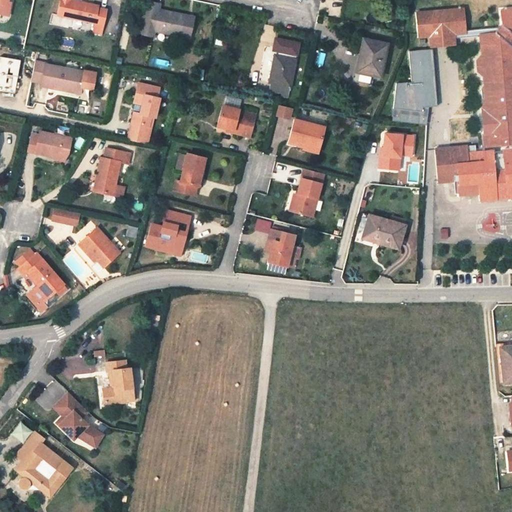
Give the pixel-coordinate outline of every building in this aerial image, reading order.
[(21,0),(0,0),(0,22),(9,24),(10,19),(16,20),(21,0)] [(79,5),(80,0),(70,0),(65,23),(104,33),(102,41),(109,43),(115,19),(108,16),(108,13),(79,5)] [(165,14),(167,8),(153,5),(146,38),(160,41),(161,35),(197,42),(198,36),(194,35),(198,21),(165,14)] [(511,155),(511,156),(511,148),(511,147),(511,75),(509,73),(508,64),(511,59),(511,15),(498,17),(498,32),(494,36),(490,40),(476,42),(478,62),(474,66),(475,80),(480,83),(481,92),(476,96),(477,104),(477,112),(475,115),(478,153),(505,150),(505,155),(501,156),(500,159),(487,159),(487,157),(462,159),(461,150),(430,153),(433,185),(447,184),(447,179),(453,178),(454,199),(473,198),(474,206),(511,202),(511,155)] [(413,20),(415,43),(427,42),(430,42),(434,45),(450,44),(476,42),(490,40),(494,36),(491,34),(491,35),(462,38),(460,16),(413,20)] [(450,51),(450,44),(434,45),(430,42),(427,42),(428,53),(450,51)] [(302,48),(279,43),(277,54),(284,56),(282,60),(278,59),(271,96),(290,100),(302,48)] [(387,51),(362,45),(356,69),(361,71),(360,77),(372,80),(379,81),(387,51)] [(403,55),(405,85),(390,87),(389,112),(418,113),(418,109),(424,109),(430,108),(427,53),(403,55)] [(52,75),(54,66),(50,65),(45,85),(57,87),(59,77),(52,75)] [(61,68),(54,66),(52,75),(59,77),(57,87),(56,90),(80,95),(81,92),(97,95),(98,91),(108,93),(111,76),(100,75),(99,76),(61,69),(61,68)] [(372,80),(360,77),(357,76),(354,87),(370,90),(372,80)] [(171,94),(153,89),(151,99),(147,98),(145,106),(154,108),(153,116),(150,116),(147,129),(159,131),(161,121),(167,122),(172,104),(169,104),(171,94)] [(227,100),(224,108),(239,113),(242,104),(227,100)] [(279,106),(277,117),(292,119),(293,107),(279,106)] [(256,118),(239,113),(224,108),(219,128),(234,133),(233,136),(250,140),(256,118)] [(418,113),(389,112),(389,124),(424,126),(424,109),(418,109),(418,113)] [(287,146),(303,150),(304,147),(316,150),(321,132),(293,124),(287,146)] [(12,137),(0,133),(0,160),(7,162),(12,137)] [(385,133),(384,148),(380,147),(378,168),(400,169),(401,155),(412,156),(414,136),(385,133)] [(89,144),(57,136),(56,142),(49,140),(45,155),(80,164),(86,157),(89,144)] [(316,150),(304,147),(303,150),(301,155),(314,158),(316,150)] [(141,157),(118,153),(116,162),(112,162),(110,178),(111,179),(108,196),(124,198),(130,165),(139,167),(141,157)] [(197,190),(206,163),(186,157),(178,184),(175,183),(173,193),(194,199),(196,190),(197,190)] [(307,222),(318,179),(298,173),(286,217),(307,222)] [(87,226),(90,214),(70,210),(68,222),(87,226)] [(191,221),(165,213),(161,228),(151,225),(144,248),(180,259),(186,237),(178,234),(180,226),(190,228),(191,221)] [(402,230),(364,218),(358,237),(375,243),(373,248),(394,254),(402,230)] [(265,224),(253,221),(250,229),(263,233),(265,224)] [(271,226),(269,232),(289,238),(290,233),(271,226)] [(112,268),(127,252),(102,229),(84,248),(97,261),(101,258),(112,268)] [(267,231),(263,243),(270,245),(267,253),(264,264),(266,269),(278,272),(283,269),(285,261),(300,265),(303,252),(295,249),(298,240),(289,238),(269,232),(267,231)] [(267,253),(270,245),(263,243),(261,251),(267,253)] [(28,266),(43,255),(40,250),(25,260),(28,266)] [(69,289),(46,254),(43,255),(28,266),(27,267),(32,275),(35,273),(44,286),(32,294),(41,307),(53,299),(53,300),(60,295),(63,299),(71,293),(68,289),(69,289)] [(511,344),(501,346),(504,383),(511,381),(511,344)] [(122,362),(99,366),(101,378),(105,378),(108,391),(101,393),(104,409),(134,404),(127,370),(124,370),(122,362)] [(89,425),(82,419),(89,411),(69,392),(58,403),(70,415),(67,418),(64,415),(64,416),(57,422),(75,439),(78,435),(91,443),(99,431),(89,425)] [(70,415),(58,403),(55,407),(64,416),(64,415),(67,418),(70,415)] [(52,496),(75,468),(32,435),(16,455),(27,464),(20,472),(28,478),(26,479),(25,480),(22,481),(22,483),(21,485),(22,487),(22,488),(24,489),(25,490),(27,491),(29,490),(30,490),(32,488),(33,486),(33,484),(33,482),(52,496)]
